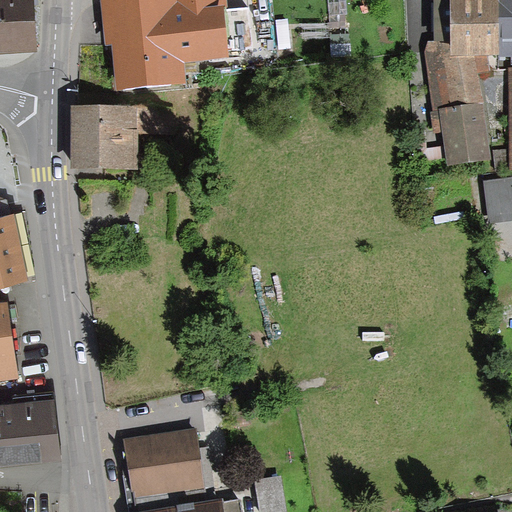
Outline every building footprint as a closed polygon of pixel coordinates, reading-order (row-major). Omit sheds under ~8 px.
[(0,0),(0,45),(33,43),(30,0),(0,0)] [(116,0),(112,0),(116,46),(120,91),(167,85),(162,40),(196,36),(198,50),(222,47),(216,0),(116,0)] [(511,0),(493,0),(494,1),(496,55),(511,55),(511,0)] [(452,1),(452,2),(435,2),(435,43),(437,43),(438,51),(431,52),(447,166),(485,161),(478,105),(469,55),(496,55),(494,1),(452,1)] [(232,12),(234,49),(256,47),(254,10),(232,12)] [(351,29),(328,30),(329,53),(352,52),(351,29)] [(73,111),(72,168),(133,168),(133,135),(154,135),(154,112),(73,111)] [(442,158),(440,148),(422,151),(421,132),(411,132),(413,163),(442,158)] [(494,171),(507,170),(507,150),(492,151),(494,171)] [(511,219),(511,188),(489,190),(492,221),(511,219)] [(0,217),(12,216),(8,198),(0,199),(0,217)] [(12,216),(0,217),(0,287),(30,281),(15,215),(12,216)] [(0,377),(16,375),(6,309),(0,309),(0,377)] [(0,468),(58,463),(51,392),(10,396),(11,407),(0,407),(0,468)] [(193,433),(123,444),(132,511),(222,511),(222,508),(191,511),(178,511),(176,496),(202,493),(193,433)] [(258,511),(281,511),(276,478),(254,482),(258,511)]
